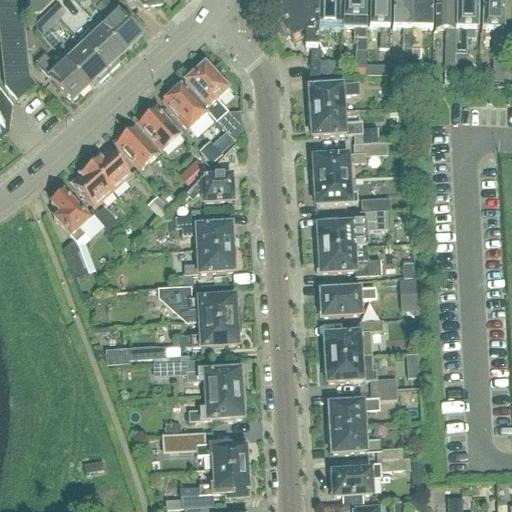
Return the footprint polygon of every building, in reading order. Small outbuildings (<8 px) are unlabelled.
[(27,66),(24,41),(20,0),(0,0),(0,48),(5,91),(17,107),(37,90),(29,81),(27,66)] [(55,0),(28,0),(30,17),(39,16),(56,0),(55,0)] [(146,0),(148,10),(161,8),(160,1),(166,0),(146,0)] [(320,53),(316,52),(317,0),(313,0),(292,7),(288,5),(287,5),(279,8),(280,8),(277,13),(276,13),(291,43),(305,36),(305,52),(314,52),(312,79),(318,79),(318,78),(319,63),(320,53)] [(317,0),(316,52),(320,53),(326,53),(327,31),(339,31),(339,0),(317,0)] [(342,0),(342,32),(354,32),(353,47),(356,47),(356,55),(366,55),(366,42),(364,42),(365,0),(342,0)] [(388,0),(368,0),(369,31),(379,31),(379,52),(388,53),(388,0)] [(411,62),(412,0),(392,0),(392,32),(403,32),(402,62),(401,71),(388,71),(387,80),(410,81),(410,62),(411,62)] [(421,32),(431,33),(431,0),(412,0),(411,62),(420,62),(421,32)] [(454,55),(456,0),(434,0),(434,33),(445,33),(444,76),(453,76),(454,55)] [(477,0),(456,0),(454,55),(464,55),(465,43),(474,43),(474,34),(477,34),(477,0)] [(503,0),(481,0),(481,34),(493,35),(493,56),(503,56),(503,0)] [(124,56),(141,40),(118,16),(117,17),(104,3),(96,11),(109,25),(100,33),(124,56)] [(50,15),(57,22),(64,17),(56,9),(50,15)] [(44,20),(51,28),(57,22),(50,15),(44,20)] [(108,76),(118,66),(115,64),(124,56),(100,33),(95,27),(78,44),(108,76)] [(87,89),(95,82),(98,85),(108,76),(82,49),(65,66),(87,89)] [(70,106),(87,89),(65,66),(60,60),(51,69),(43,60),(34,68),(70,106)] [(329,64),(319,63),(318,78),(329,78),(329,64)] [(194,78),(184,87),(207,112),(204,114),(207,118),(215,127),(233,146),(241,139),(240,116),(226,117),(215,105),(227,94),(204,69),(202,71),(200,69),(193,76),(194,78)] [(365,80),(366,70),(356,70),(356,79),(365,80)] [(388,71),(366,70),(365,80),(387,80),(388,71)] [(342,100),(358,100),(357,88),(308,91),(309,103),(306,105),(307,117),(342,115),(342,100)] [(170,99),(162,107),(188,135),(207,118),(204,114),(181,89),(179,91),(174,89),(169,94),(170,99)] [(137,130),(161,157),(180,140),(155,113),(153,116),(151,114),(143,120),(145,122),(137,130)] [(342,115),(307,117),(308,127),(311,130),(312,142),(354,139),(354,149),(378,148),(377,133),(360,134),(359,127),(343,128),(342,115)] [(115,150),(139,177),(158,159),(134,132),(132,134),(130,132),(122,140),(124,141),(115,150)] [(311,175),(312,187),(349,184),(348,170),(364,169),(363,161),(385,160),(385,148),(378,148),(352,150),(353,159),(312,162),(313,173),(311,175)] [(87,169),(112,196),(130,180),(108,155),(99,163),(97,161),(87,169)] [(181,184),(190,193),(207,176),(199,167),(181,184)] [(93,213),(112,196),(87,169),(77,178),(80,181),(71,189),(93,213)] [(186,200),(191,205),(199,197),(202,196),(203,208),(232,206),(231,181),(203,182),(186,200)] [(349,184),(312,187),(312,197),(315,198),(315,210),(356,207),(356,198),(350,198),(349,184)] [(53,224),(72,245),(75,248),(76,246),(84,240),(78,233),(88,225),(62,197),(61,198),(57,196),(51,201),(52,206),(50,208),(56,214),(51,219),(54,223),(53,224)] [(360,205),(361,217),(389,216),(388,203),(360,205)] [(97,225),(110,239),(118,232),(105,217),(106,216),(103,213),(98,218),(101,221),(97,225)] [(316,254),(368,251),(367,251),(367,236),(366,233),(384,232),(383,216),(357,218),(357,227),(352,227),(317,229),(317,241),(315,242),(316,254)] [(181,241),(195,241),(196,255),(235,253),(234,243),(231,239),(230,229),(194,231),(193,220),(190,220),(168,222),(169,234),(174,234),(180,233),(181,241)] [(75,248),(72,245),(62,255),(72,285),(88,279),(76,246),(75,248)] [(379,265),(369,266),(368,251),(316,254),(316,267),(319,267),(319,279),(353,277),(354,282),(380,280),(379,265)] [(235,253),(196,255),(197,270),(183,271),(184,281),(233,277),(233,266),(235,263),(235,253)] [(199,327),(240,325),(239,313),(235,313),(234,302),(189,304),(188,292),(164,294),(165,303),(169,306),(175,306),(176,312),(180,316),(191,315),(191,328),(199,328),(199,327)] [(321,320),(321,322),(359,319),(358,306),(375,304),(374,294),(357,295),(357,294),(320,297),(321,308),(318,310),(319,319),(321,320)] [(241,339),(240,325),(199,327),(199,328),(200,341),(178,342),(178,354),(237,350),(236,339),(241,339)] [(359,338),(323,340),(324,351),(320,354),(321,365),(361,362),(361,361),(360,347),(373,346),(373,337),(381,336),(381,325),(358,327),(359,338)] [(126,355),(127,366),(153,363),(152,353),(126,355)] [(105,358),(107,369),(123,367),(121,355),(105,358)] [(361,362),(321,365),(322,375),(325,378),(326,389),(369,386),(369,396),(396,394),(395,384),(376,385),(376,376),(372,376),(371,360),(361,361),(361,362)] [(239,374),(186,377),(186,388),(204,387),(205,401),(244,398),(243,385),(240,385),(239,374)] [(329,420),(325,423),(326,434),(365,432),(364,417),(377,416),(377,406),(396,405),(396,394),(369,396),(370,406),(328,409),(329,420)] [(244,398),(205,401),(206,415),(188,416),(189,427),(242,424),(242,413),(244,413),(244,398)] [(365,432),(326,434),(327,445),(331,448),(331,459),(376,457),(376,466),(378,466),(401,464),(401,453),(380,455),(379,446),(366,447),(365,432)] [(244,448),(195,451),(196,462),(212,461),(213,475),(248,473),(247,457),(245,457),(244,448)] [(401,464),(378,466),(378,477),(410,475),(410,464),(401,465),(401,464)] [(423,464),(412,465),(413,476),(424,475),(423,464)] [(88,480),(87,478),(102,475),(101,466),(83,469),(84,481),(88,480)] [(248,473),(213,475),(214,489),(198,490),(198,501),(247,498),(247,489),(249,489),(248,473)] [(331,487),(329,487),(330,500),(332,500),(333,502),(371,500),(370,484),(374,484),(374,475),(331,477),(331,487)] [(446,511),(461,511),(461,503),(446,504),(446,511)]
